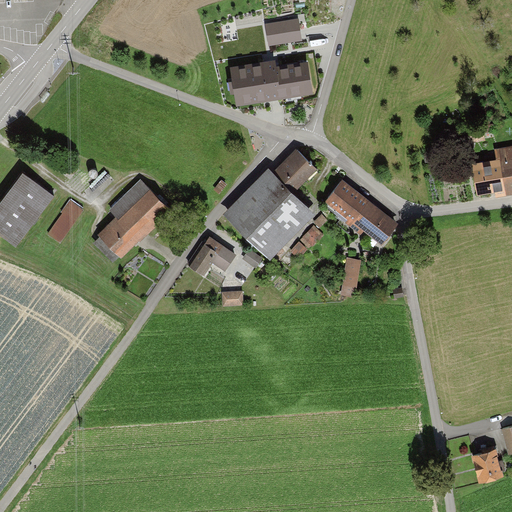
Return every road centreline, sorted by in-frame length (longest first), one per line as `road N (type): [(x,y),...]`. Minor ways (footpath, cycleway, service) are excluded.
road 1 (track): [(0,506),(204,225),(282,133)]
road 2 (unclassified): [(402,207),(451,511)]
road 3 (unclassified): [(51,44),(311,139)]
road 4 (unclassified): [(311,139),(351,0)]
